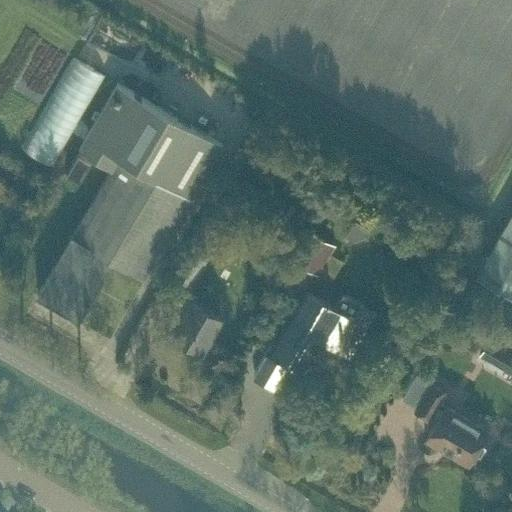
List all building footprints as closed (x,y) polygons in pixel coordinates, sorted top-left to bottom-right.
[(71,160),(115,65),(85,51),(41,146),(71,160)] [(110,333),(223,142),(119,81),(78,148),(112,169),(38,292),(110,333)] [(91,161),(78,153),(66,173),(79,180),(91,161)] [(312,215),(307,212),(291,203),(284,215),(305,228),(312,215)] [(511,296),(511,208),(474,275),(511,296)] [(356,220),(346,235),(355,240),(365,236),(370,228),(356,220)] [(336,243),(312,229),(295,260),(318,274),(336,243)] [(209,257),(190,245),(173,274),(192,286),(209,257)] [(271,342),(254,371),(275,382),(287,361),(292,364),(310,333),(350,355),(376,310),(361,301),(353,315),(308,289),(303,298),(276,345),(271,342)] [(202,349),(222,315),(183,292),(174,306),(184,311),(172,331),(202,349)] [(511,339),(507,337),(499,357),(511,361),(511,339)] [(489,338),(480,353),(492,360),(501,345),(489,338)] [(469,464),(488,430),(445,405),(443,409),(438,406),(446,391),(431,382),(415,409),(431,418),(433,415),(438,418),(426,439),(469,464)]
